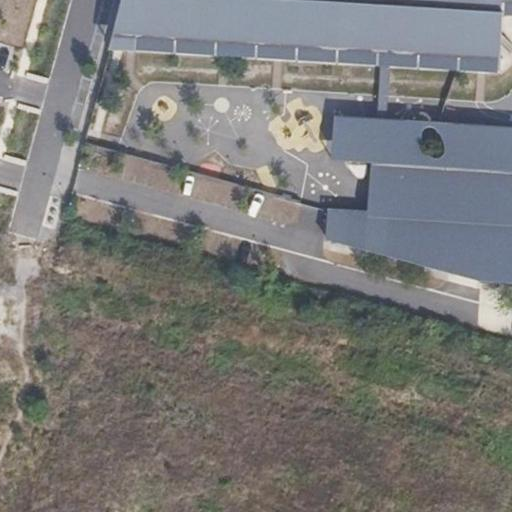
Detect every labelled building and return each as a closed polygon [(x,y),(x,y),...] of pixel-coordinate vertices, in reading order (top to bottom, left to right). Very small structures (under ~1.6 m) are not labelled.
[(139,0),(123,0),(110,50),(381,67),(378,122),(335,119),(332,163),(392,165),(511,172),(511,130),(387,123),(390,68),(501,75),(505,17),(511,17),(511,3),(477,1),(476,15),(462,59),(377,53),(376,65),(288,60),(289,47),(220,43),(219,55),(180,53),(181,40),(137,37),(139,0)] [(511,0),(139,0),(137,37),(181,40),(180,53),(219,55),(220,43),(289,47),(288,60),(376,65),(377,53),(462,59),(476,15),(477,1),(511,3),(511,0)] [(511,172),(392,165),(389,215),(387,245),(482,251),(480,284),(511,286),(511,172)] [(376,214),(328,211),(326,241),(374,244),(376,214)] [(374,244),(326,241),(326,242),(480,284),(482,251),(387,245),(389,215),(376,214),(374,244)]
